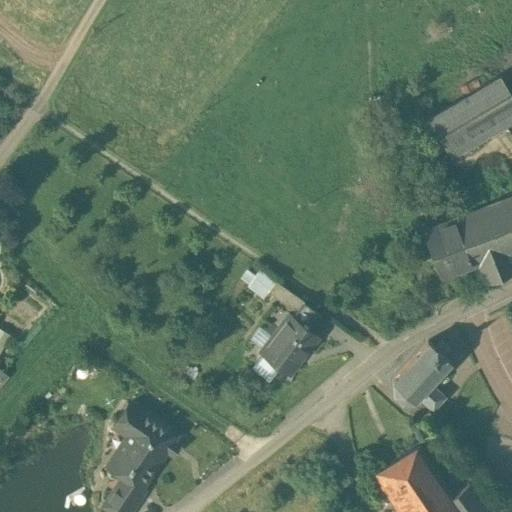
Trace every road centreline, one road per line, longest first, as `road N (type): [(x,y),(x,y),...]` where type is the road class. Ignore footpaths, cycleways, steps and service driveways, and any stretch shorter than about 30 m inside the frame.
road 1 (track): [(37,105),(388,350)]
road 2 (residential): [(511,288),(414,331),(187,511)]
road 3 (track): [(95,339),(260,452)]
road 4 (residential): [(0,152),(104,0)]
